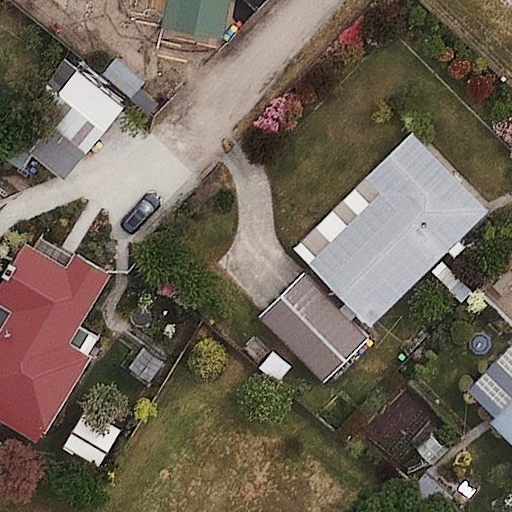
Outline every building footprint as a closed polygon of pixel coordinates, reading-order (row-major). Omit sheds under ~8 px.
[(166,0),(170,1),(164,30),(228,42),(235,0),(166,0)] [(78,69),(37,119),(88,160),(129,110),(78,69)] [(420,142),(305,256),(376,328),(492,213),(420,142)] [(54,241),(0,329),(0,424),(36,446),(91,355),(70,342),(111,275),(54,241)] [(511,398),(492,419),(511,437),(511,398)]
